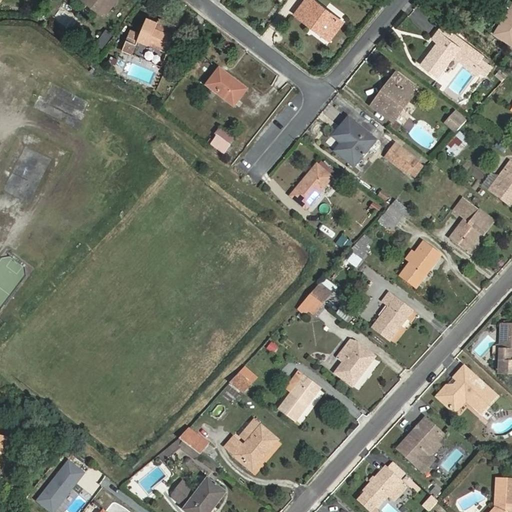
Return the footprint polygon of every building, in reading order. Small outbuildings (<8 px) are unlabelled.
[(84,0),(104,16),(115,0),(84,0)] [(306,0),(297,12),(313,25),(315,21),(330,33),(340,20),(314,0),(306,0)] [(511,1),(494,32),(511,44),(511,1)] [(63,11),(58,19),(67,24),(72,16),(63,11)] [(139,35),(172,46),(179,23),(158,16),(157,19),(145,16),(141,31),(129,27),(122,50),(133,54),(137,40),(139,35)] [(315,21),(313,25),(328,37),(330,33),(315,21)] [(453,55),(458,49),(460,45),(440,29),(433,38),(437,41),(421,63),(437,75),(453,55)] [(170,51),(172,46),(139,35),(137,40),(170,51)] [(453,55),(473,69),(477,63),(458,49),(453,55)] [(483,67),(477,63),(473,69),(479,73),(483,67)] [(234,107),(245,93),(228,80),(231,76),(220,67),(205,85),(234,107)] [(396,72),(391,79),(395,81),(384,97),(379,94),(373,103),(394,118),(414,91),(408,87),(411,82),(396,72)] [(228,80),(245,93),(248,89),(231,76),(228,80)] [(391,79),(379,94),(384,97),(395,81),(391,79)] [(408,87),(414,91),(417,87),(411,82),(408,87)] [(445,123),(457,133),(468,120),(457,110),(445,123)] [(375,139),(349,117),(341,126),(350,134),(343,142),(337,149),(354,163),(375,139)] [(341,127),(335,134),(343,142),(350,134),(341,127)] [(461,131),(446,146),(457,156),(471,141),(461,131)] [(208,146),(221,157),(229,146),(216,135),(208,146)] [(332,137),(327,142),(336,149),(340,143),(332,137)] [(418,160),(396,143),(387,156),(409,173),(418,160)] [(511,200),(511,161),(510,160),(504,168),(507,170),(491,191),(509,204),(511,200)] [(333,177),(316,162),(290,194),(307,208),(333,177)] [(382,190),(379,196),(387,201),(390,195),(382,190)] [(481,233),(483,235),(495,219),(462,195),(452,208),(462,216),(465,213),(472,217),(469,222),(463,218),(449,237),(467,250),(481,233)] [(407,206),(396,197),(391,204),(402,212),(407,206)] [(391,204),(381,214),(394,224),(402,212),(391,204)] [(488,239),(483,235),(481,233),(467,250),(475,256),(488,239)] [(351,248),(352,247),(340,237),(334,243),(346,252),(351,248)] [(440,254),(423,241),(399,274),(416,287),(440,254)] [(351,248),(358,253),(363,248),(356,242),(352,247),(351,248)] [(361,260),(354,254),(348,260),(356,266),(361,260)] [(324,284),(334,292),(338,287),(328,279),(324,284)] [(310,292),(322,301),(329,291),(318,283),(310,292)] [(313,312),(322,301),(310,292),(301,303),(313,312)] [(392,293),(384,304),(387,306),(372,328),(389,340),(413,309),(392,293)] [(342,307),(337,313),(348,322),(353,315),(342,307)] [(511,321),(500,320),(498,357),(500,357),(500,369),(511,369),(511,321)] [(349,348),(356,339),(351,335),(337,352),(346,359),(352,351),(349,348)] [(376,354),(356,339),(349,348),(352,351),(336,373),(352,386),(376,354)] [(275,354),(280,346),(272,342),(267,350),(275,354)] [(464,366),(454,376),(458,380),(451,388),(447,385),(436,397),(449,408),(450,407),(457,404),(464,399),(466,401),(482,415),(498,397),(464,366)] [(249,381),(238,373),(230,382),(242,391),(249,381)] [(320,387),(303,375),(279,408),(295,420),(320,387)] [(458,380),(454,376),(447,385),(451,388),(458,380)] [(450,407),(449,408),(455,412),(466,401),(464,399),(457,404),(450,407)] [(223,417),(225,406),(215,404),(214,416),(223,417)] [(426,420),(424,418),(418,424),(420,426),(426,420)] [(434,437),(438,430),(426,420),(418,429),(415,427),(396,449),(414,465),(422,471),(427,465),(427,460),(423,456),(426,452),(435,442),(437,440),(434,437)] [(242,460),(254,469),(279,438),(261,424),(240,450),(230,441),(222,451),(233,460),(239,464),(242,460)] [(185,442),(200,453),(209,441),(190,426),(179,438),(185,442)] [(434,437),(437,440),(442,434),(438,430),(434,437)] [(163,450),(167,456),(185,442),(179,438),(163,450)] [(435,442),(426,452),(431,455),(439,445),(435,442)] [(169,458),(167,456),(163,450),(157,455),(163,463),(169,458)] [(401,480),(385,465),(375,477),(372,480),(362,491),(377,505),(401,480)] [(72,485),(79,477),(70,469),(63,477),(72,485)] [(183,508),(187,511),(203,511),(207,507),(212,510),(226,491),(208,477),(183,508)] [(387,495),(393,501),(407,485),(401,480),(387,495)] [(511,480),(493,480),(492,507),(487,511),(507,511),(509,506),(511,505),(511,480)] [(358,498),(369,508),(374,503),(362,492),(358,498)] [(436,499),(431,494),(426,499),(431,504),(436,499)] [(426,499),(422,503),(428,508),(431,504),(426,499)] [(381,511),(382,511),(398,511),(386,503),(381,511)]
